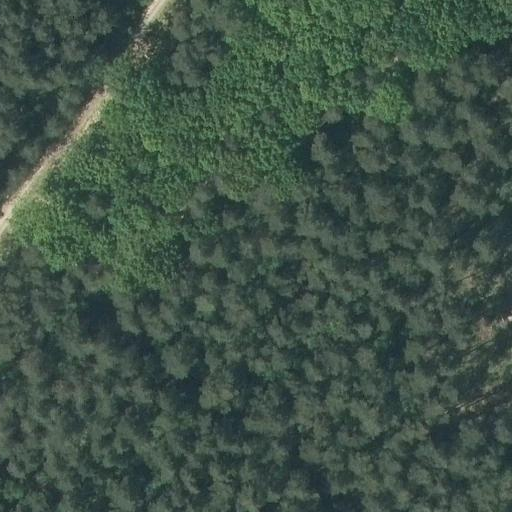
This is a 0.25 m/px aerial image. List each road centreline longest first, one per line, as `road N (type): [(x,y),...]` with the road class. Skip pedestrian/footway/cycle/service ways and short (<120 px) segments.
road 1 (track): [(481,0),(0,347)]
road 2 (track): [(0,222),(378,511)]
road 3 (track): [(0,221),(152,0)]
